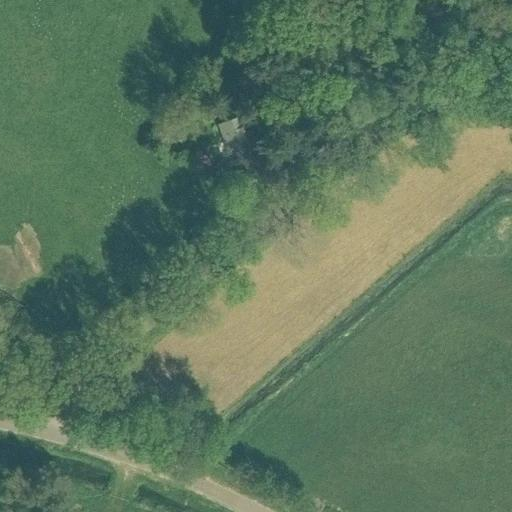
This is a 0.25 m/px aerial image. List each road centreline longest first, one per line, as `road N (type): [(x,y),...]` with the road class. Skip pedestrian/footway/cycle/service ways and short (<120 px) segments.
road 1 (unclassified): [(511,105),(425,105),(373,132),(81,379),(50,432)]
road 2 (unclassified): [(257,511),(178,474),(50,432)]
